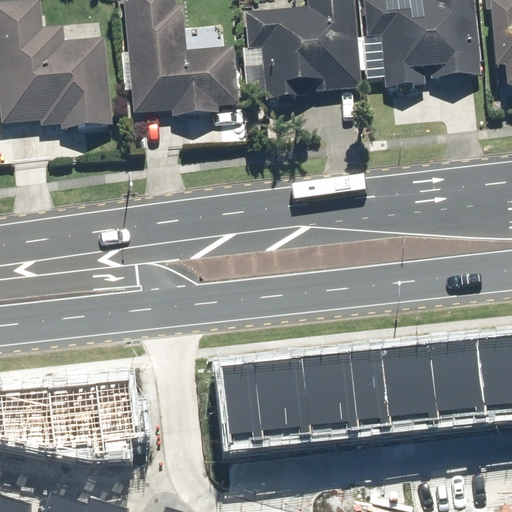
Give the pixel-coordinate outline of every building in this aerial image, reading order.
[(171,0),(118,0),(131,123),(169,119),(170,124),(217,120),(216,114),(237,112),(232,54),(184,59),(180,12),(173,13),(171,0)] [(360,95),(351,0),(304,0),(306,15),(242,21),(245,56),(259,55),(264,108),(304,104),(303,93),(313,92),(313,100),(360,95)] [(480,83),(471,0),(425,0),(426,3),(361,9),(364,44),(378,42),(383,96),(424,92),(423,79),(428,79),(429,88),(480,83)] [(511,0),(482,0),(490,83),(493,83),(493,90),(499,89),(501,102),(511,100),(511,0)] [(38,9),(0,12),(0,133),(39,130),(39,134),(58,132),(59,139),(111,134),(102,45),(62,49),(61,33),(41,35),(38,9)]
